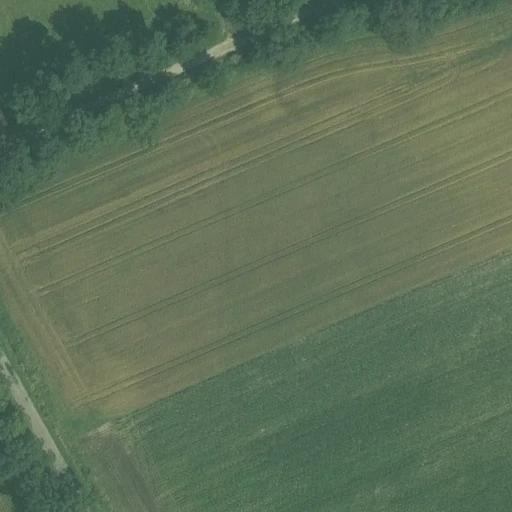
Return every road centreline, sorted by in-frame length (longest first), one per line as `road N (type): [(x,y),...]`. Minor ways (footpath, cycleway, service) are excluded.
road 1 (track): [(0,169),(359,0)]
road 2 (track): [(143,511),(0,257)]
